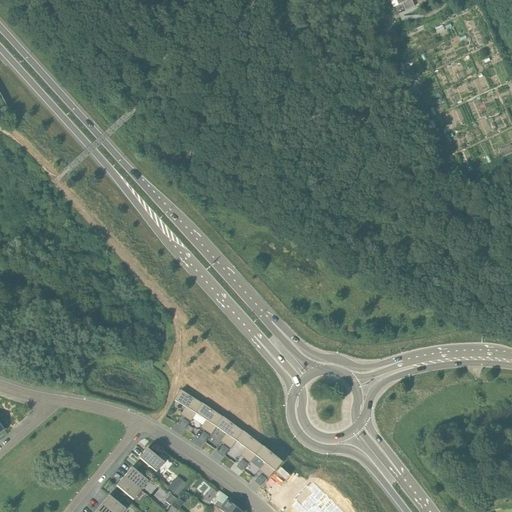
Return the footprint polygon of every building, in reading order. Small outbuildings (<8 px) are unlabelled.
[(397,0),(399,5),(403,3),(406,10),(419,5),(421,9),(424,7),(423,4),(431,0),(397,0)] [(503,157),(511,153),(511,147),(511,146),(500,151),(503,157)] [(180,391),(174,401),(185,407),(180,415),(181,415),(182,413),(185,415),(183,417),(191,422),(196,414),(196,413),(202,404),(201,403),(201,404),(180,391)] [(202,404),(196,413),(196,414),(205,420),(200,428),(201,428),(203,426),(205,427),(204,430),(211,435),(216,427),(223,417),(222,417),(202,404)] [(223,417),(216,427),(226,434),(220,441),(221,442),(222,439),(225,441),(223,444),(230,449),(236,441),(243,431),(242,431),(242,432),(223,417)] [(243,431),(236,441),(245,448),(240,456),(242,453),(245,455),(243,458),(249,463),(250,462),(252,461),(255,456),(255,455),(262,446),(256,442),(243,431)] [(255,456),(252,461),(261,468),(263,470),(261,473),(268,478),(275,470),(278,467),(281,462),(262,446),(255,455),(255,456)] [(140,457),(139,458),(156,472),(164,463),(147,449),(140,458),(140,457)] [(127,472),(128,473),(124,478),(141,491),(148,481),(132,468),(130,471),(129,470),(127,472)] [(116,486),(133,500),(141,491),(124,478),(119,484),(118,484),(116,486)] [(168,487),(178,495),(184,488),(175,480),(168,487)] [(293,498),(288,503),(291,506),(290,506),(295,511),(343,511),(333,502),(332,502),(331,500),(327,497),(325,495),(326,495),(314,483),(313,484),(310,481),(305,485),(306,486),(293,499),(293,498)] [(165,500),(171,505),(176,498),(171,494),(165,500)] [(105,501),(102,505),(109,511),(123,511),(125,509),(109,496),(107,498),(106,498),(104,500),(105,501)] [(210,511),(211,511),(241,511),(234,506),(236,504),(227,498),(221,505),(216,502),(210,511)] [(176,504),(180,507),(184,502),(179,499),(176,504)]
